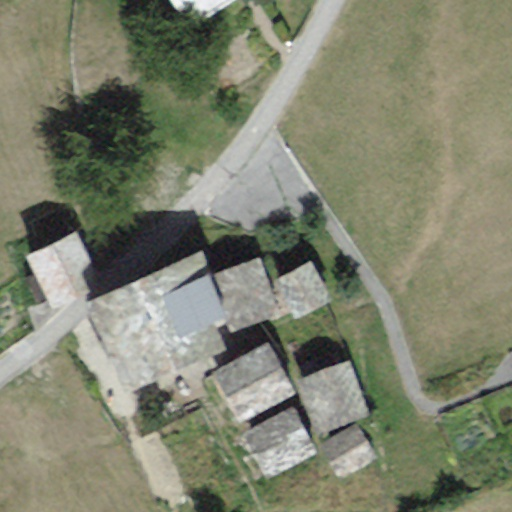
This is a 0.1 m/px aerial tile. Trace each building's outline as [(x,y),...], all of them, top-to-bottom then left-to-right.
[(168,0),(178,17),(207,0),(168,0)] [(22,259),(45,305),(93,281),(70,235),(22,259)] [(330,298),(310,261),(278,278),(299,315),(330,298)] [(189,262),(79,308),(119,404),(229,358),(220,337),(201,288),(189,262)] [(220,337),(270,318),(251,269),(201,288),(220,337)] [(259,356),(214,375),(231,417),(277,398),(259,356)] [(343,375),(307,392),(323,425),(359,407),(343,375)] [(283,416),(244,433),(262,474),(302,457),(283,416)] [(354,420),(327,436),(343,463),(370,448),(354,420)]
